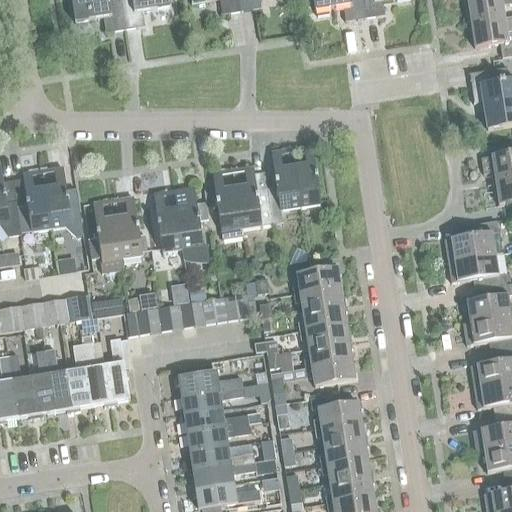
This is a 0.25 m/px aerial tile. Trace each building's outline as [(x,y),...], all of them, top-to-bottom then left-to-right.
[(123,34),(118,1),(107,3),(106,0),(67,0),(72,27),(101,23),(103,37),(123,34)] [(125,0),(118,1),(123,34),(144,30),(142,16),(170,12),(167,0),(125,0)] [(221,18),(240,15),(238,0),(187,0),(188,9),(218,4),(221,18)] [(238,0),(240,15),(261,11),(259,0),(238,0)] [(364,22),(360,0),(310,0),(313,13),(314,13),(315,19),(327,17),(326,11),(342,9),(344,25),(364,22)] [(404,0),(360,0),(364,22),(385,19),(382,3),(404,0)] [(511,0),(485,0),(467,3),(471,27),(503,22),(501,9),(511,7),(511,0)] [(503,22),(471,27),(474,52),(500,48),(502,61),(511,59),(511,35),(506,36),(503,22)] [(511,84),(509,85),(507,72),(469,77),(473,107),(483,106),(487,133),(511,129),(511,84)] [(305,170),(294,171),(300,212),(320,209),(311,150),(302,152),(305,170)] [(276,190),(266,192),(267,198),(268,204),(271,227),(282,226),(280,215),(300,212),(294,171),(282,173),(280,155),(272,157),(276,190)] [(494,185),(511,182),(511,157),(491,161),(494,185)] [(246,190),(235,192),(241,232),(261,229),(271,227),(268,204),(267,198),(266,192),(264,179),(254,180),(252,171),(244,172),(246,190)] [(0,232),(7,242),(21,240),(20,238),(12,186),(2,188),(2,184),(0,172),(0,232)] [(53,192),(45,193),(51,234),(63,232),(74,241),(83,240),(81,229),(76,198),(66,200),(66,195),(62,172),(54,174),(57,192),(53,192)] [(214,191),(203,193),(206,210),(217,209),(221,235),(222,244),(243,241),(241,232),(235,192),(223,194),(221,176),(212,178),(214,191)] [(23,184),(12,186),(20,238),(31,237),(51,234),(45,193),(33,195),(30,177),(22,178),(23,184)] [(511,182),(494,185),(498,209),(511,206),(511,182)] [(185,193),(174,195),(176,213),(182,253),(184,266),(210,267),(207,250),(202,250),(196,210),(193,192),(185,193)] [(162,197),(153,198),(162,257),(182,253),(176,213),(165,215),(162,197)] [(127,221),(116,223),(122,262),(142,260),(141,255),(147,254),(145,238),(139,239),(133,201),(124,203),(127,221)] [(102,206),(93,208),(98,242),(88,243),(91,262),(101,261),(103,277),(123,274),(122,262),(116,223),(104,225),(102,206)] [(444,244),(447,265),(494,258),(491,237),(497,236),(496,225),(471,229),(473,239),(444,244)] [(480,282),(482,292),(487,291),(505,288),(503,278),(497,279),(494,258),(447,265),(451,287),(480,282)] [(63,275),(81,272),(79,260),(61,263),(63,275)] [(291,289),(293,299),(338,291),(336,279),(339,279),(338,272),(331,273),(330,265),(308,269),(309,277),(295,279),(297,289),(291,289)] [(33,270),(23,272),(25,283),(34,281),(33,270)] [(267,298),(264,284),(245,286),(247,300),(256,298),(256,300),(267,298)] [(511,286),(505,288),(487,291),(489,302),(465,306),(468,327),(510,320),(506,300),(511,298),(511,286)] [(338,291),(293,299),(294,307),(300,306),(301,317),(344,310),(343,303),(340,303),(338,291)] [(191,306),(206,304),(204,292),(189,294),(191,306)] [(234,301),(237,324),(249,322),(245,299),(234,301)] [(76,302),(80,325),(92,323),(88,300),(76,302)] [(130,315),(139,314),(137,301),(127,302),(130,315)] [(223,303),(226,326),(237,324),(234,301),(223,303)] [(65,304),(68,327),(80,325),(76,302),(65,304)] [(226,326),(223,303),(212,304),(215,328),(226,326)] [(54,306),(57,328),(68,327),(65,304),(54,306)] [(201,306),(205,329),(215,328),(212,304),(201,306)] [(44,307),(47,330),(57,328),(54,306),(44,307)] [(189,308),(193,331),(205,329),(201,306),(189,308)] [(31,309),(35,332),(47,330),(44,307),(31,309)] [(178,310),(182,333),(193,331),(189,308),(178,310)] [(257,310),(260,323),(271,322),(268,308),(257,310)] [(20,311),(24,334),(35,332),(31,309),(20,311)] [(167,312),(171,335),(182,333),(178,310),(167,312)] [(344,310),(301,317),(303,325),(297,326),(298,336),(343,328),(341,316),(345,315),(344,310)] [(9,312),(13,335),(24,334),(20,311),(9,312)] [(13,335),(9,312),(0,313),(0,321),(2,337),(13,335)] [(157,313),(161,336),(171,335),(167,312),(157,313)] [(146,315),(149,338),(161,336),(157,313),(146,315)] [(149,338),(146,315),(135,317),(139,340),(149,338)] [(139,340),(135,317),(123,319),(127,342),(139,340)] [(495,345),(497,355),(511,352),(511,334),(510,320),(468,327),(462,328),(465,350),(495,345)] [(271,322),(260,323),(262,337),(273,335),(271,322)] [(345,341),(343,328),(298,336),(300,344),(306,343),(307,353),(350,346),(350,340),(345,341)] [(113,368),(104,369),(110,410),(117,409),(117,406),(129,404),(125,375),(132,374),(128,346),(120,347),(120,343),(110,345),(113,368)] [(266,355),(267,360),(277,358),(275,344),(254,348),(256,357),(266,355)] [(304,372),(349,365),(347,353),(352,353),(350,346),(307,353),(309,363),(303,364),(304,372)] [(92,348),(82,349),(91,410),(103,408),(104,411),(110,410),(104,369),(95,371),(92,348)] [(73,351),(76,374),(67,375),(74,416),(80,415),(80,412),(91,410),(82,349),(73,351)] [(470,370),(473,391),(511,384),(511,352),(497,355),(499,365),(470,370)] [(65,417),(74,416),(67,375),(58,377),(54,353),(45,355),(54,416),(65,414),(65,417)] [(43,418),(54,416),(45,355),(36,356),(39,379),(30,381),(36,422),(43,420),(43,418)] [(279,372),(277,358),(267,360),(269,374),(279,372)] [(18,422),(28,420),(28,423),(36,422),(30,381),(21,382),(17,359),(8,361),(18,422)] [(6,424),(18,422),(8,361),(0,361),(0,369),(2,379),(0,379),(0,427),(6,426),(6,424)] [(351,378),(349,365),(304,372),(306,381),(312,380),(314,391),(357,384),(356,377),(351,378)] [(178,402),(242,392),(241,383),(216,387),(214,376),(175,383),(178,402)] [(284,395),(281,382),(269,384),(272,398),(273,397),(284,395)] [(511,384),(473,391),(476,413),(505,408),(507,419),(511,417),(511,384)] [(250,391),(242,392),(243,402),(252,401),(250,391)] [(243,402),(242,392),(178,402),(181,421),(220,414),(219,406),(243,402)] [(284,395),(273,397),(274,408),(285,407),(284,395)] [(312,424),(314,433),(359,426),(357,413),(361,412),(360,406),(340,409),(339,398),(310,402),(311,414),(317,413),(319,423),(312,424)] [(181,421),(183,439),(248,429),(246,420),(222,424),(220,414),(181,421)] [(511,417),(507,419),(501,420),(503,430),(479,434),(483,456),(511,451),(511,417)] [(289,432),(287,418),(275,420),(277,434),(289,432)] [(322,440),(323,450),(366,443),(365,438),(361,438),(359,426),(314,433),(315,441),(322,440)] [(186,458),(226,452),(225,442),(249,439),(248,429),(183,439),(186,458)] [(281,457),(292,456),(290,441),(279,443),(281,457)] [(366,443),(323,450),(325,460),(319,461),(320,470),(365,463),(363,451),(367,450),(366,443)] [(511,451),(483,456),(486,477),(509,473),(511,483),(511,482),(511,451)] [(228,461),(226,452),(186,458),(189,476),(254,466),(252,457),(228,461)] [(292,456),(281,457),(283,471),(294,469),(292,456)] [(367,475),(365,463),(320,470),(321,479),(328,478),(329,488),(372,481),(371,474),(367,475)] [(263,465),(255,467),(256,478),(265,477),(263,465)] [(189,476),(192,494),(232,488),(231,479),(255,475),(254,466),(189,476)] [(285,481),(287,495),(298,493),(296,479),(285,481)] [(326,507),(371,500),(369,488),(373,487),(372,481),(329,488),(331,497),(324,498),(326,507)] [(511,511),(511,482),(511,483),(511,491),(511,493),(489,497),(489,498),(484,499),(485,511),(511,511)] [(234,498),(232,488),(192,494),(194,511),(207,511),(259,504),(258,494),(234,498)] [(300,506),(298,493),(287,495),(289,508),(300,506)] [(376,511),(374,511),(372,511),(371,500),(326,507),(326,511),(376,511)]
